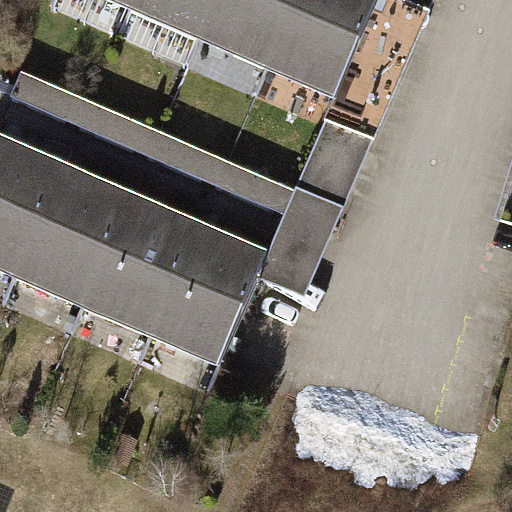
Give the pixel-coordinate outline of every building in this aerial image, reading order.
[(378,0),(90,0),(341,109),(387,4),(378,0)] [(441,0),(388,0),(387,4),(432,23),(441,0)] [(380,151),(331,131),(275,263),(263,291),(311,312),(380,151)] [(275,263),(0,146),(0,280),(4,282),(83,316),(143,341),(226,377),(263,291),(275,263)] [(511,176),(496,227),(511,231),(511,176)]
